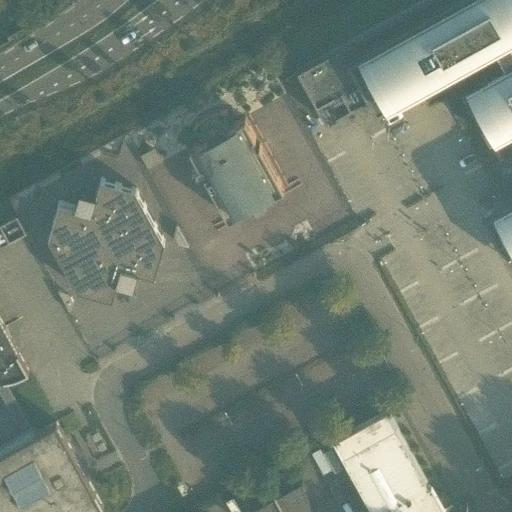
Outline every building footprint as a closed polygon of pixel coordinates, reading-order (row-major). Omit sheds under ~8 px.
[(511,125),(511,197),(483,214),(511,266),(511,265),(511,0),(423,0),(297,69),(326,122),(328,121),(319,104),(341,92),(350,106),(335,114),(336,116),(369,98),(376,110),(478,54),(488,71),(461,86),(490,138),(511,125)] [(190,147),(200,166),(202,165),(206,172),(204,173),(229,218),(244,209),(242,205),(249,201),(253,209),(264,204),(259,196),(266,192),(269,196),(284,187),(259,143),(257,144),(254,137),(256,136),(245,116),(233,123),(226,110),(227,110),(227,109),(217,110),(207,114),(199,120),(193,128),(194,129),(195,128),(202,140),(190,147)] [(138,270),(154,274),(165,239),(136,187),(101,177),(96,193),(80,188),(75,205),(59,200),(48,235),(76,289),(112,297),(117,281),(124,283),(136,277),(138,270)] [(19,216),(4,224),(13,239),(28,231),(19,216)] [(29,369),(10,335),(0,317),(0,390),(25,437),(0,450),(0,511),(92,511),(104,506),(65,435),(56,420),(34,432),(4,377),(9,377),(15,375),(21,373),(29,369)] [(137,387),(146,404),(182,387),(174,369),(137,387)] [(440,511),(443,510),(396,425),(387,408),(390,407),(389,406),(330,438),(331,439),(333,438),(342,454),(374,511),(440,511)] [(275,489),(275,490),(287,511),(314,511),(302,477),(282,488),(276,491),(275,489)] [(287,511),(275,490),(274,490),(275,492),(272,493),(249,506),(254,511),(287,511)]
